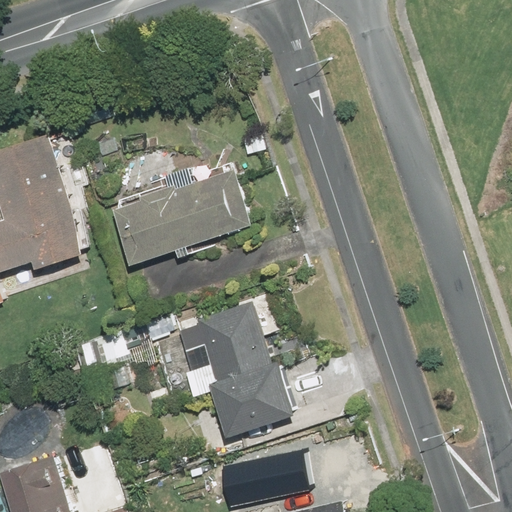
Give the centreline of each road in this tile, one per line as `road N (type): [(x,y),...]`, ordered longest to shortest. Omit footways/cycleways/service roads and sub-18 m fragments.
road 1 (tertiary): [(491,499),(412,425),(275,0)]
road 2 (tertiary): [(365,0),(498,408),(491,499)]
road 3 (secondary): [(0,46),(137,0)]
